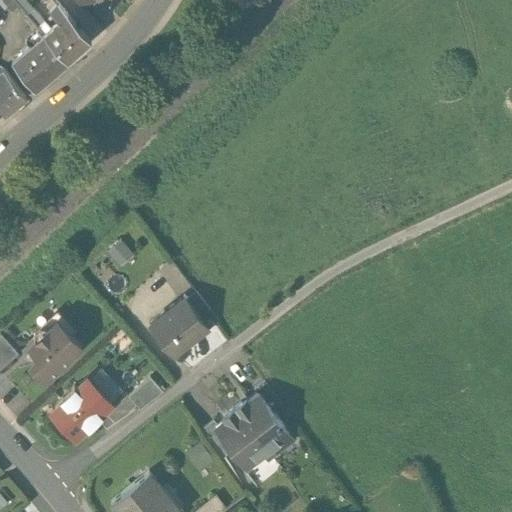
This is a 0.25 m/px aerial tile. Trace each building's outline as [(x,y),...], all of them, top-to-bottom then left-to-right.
[(44,30),(43,31),(67,58),(91,38),(59,0),(56,0),(49,7),(58,17),(50,24),(44,16),(37,22),(44,30)] [(35,85),(67,58),(43,31),(12,57),(35,85)] [(0,106),(3,110),(25,92),(3,66),(0,68),(0,106)] [(135,257),(122,241),(107,253),(120,269),(135,257)] [(208,329),(184,298),(150,324),(174,355),(208,329)] [(81,346),(57,320),(48,328),(45,326),(42,326),(34,332),(34,336),(37,339),(30,346),(38,355),(31,362),(35,367),(46,379),(81,346)] [(0,369),(18,354),(1,334),(0,334),(0,369)] [(162,390),(150,376),(128,396),(137,406),(140,409),(162,390)] [(113,405),(89,379),(79,388),(76,386),(62,399),(64,402),(53,412),(77,438),(88,427),(90,430),(105,417),(103,414),(104,413),(113,405)] [(255,394),(257,392),(275,416),(284,410),(263,382),(252,390),(255,394)] [(244,396),(233,404),(267,448),(271,453),(292,437),(275,416),(257,392),(247,400),(244,396)] [(115,425),(137,406),(128,396),(126,393),(113,405),(104,413),(115,425)] [(245,465),(267,448),(233,404),(221,413),(224,418),(216,423),(214,425),(233,449),(245,465)] [(233,449),(214,425),(216,423),(214,420),(203,428),(224,455),(233,449)] [(213,458),(199,441),(186,451),(200,468),(213,458)] [(179,511),(151,474),(113,502),(120,511),(179,511)] [(0,507),(10,499),(1,490),(0,491),(0,507)] [(195,511),(221,511),(225,509),(215,496),(195,511)]
